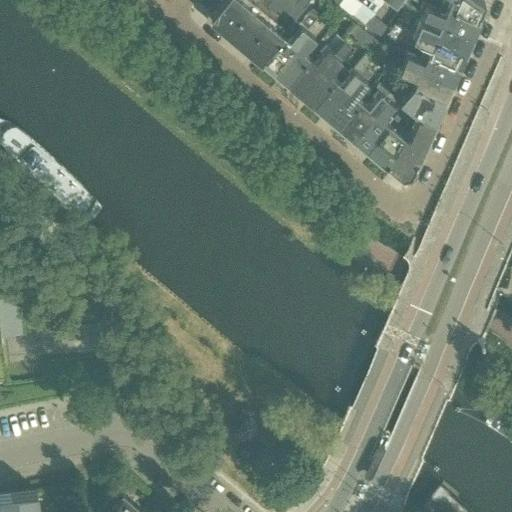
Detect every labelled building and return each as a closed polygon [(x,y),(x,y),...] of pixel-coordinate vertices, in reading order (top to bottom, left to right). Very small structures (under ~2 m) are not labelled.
[(220,0),(209,14),(260,57),(281,31),(243,0),(220,0)] [(307,0),(252,0),(285,27),(307,0)] [(449,0),(447,4),(477,17),(479,12),(483,0),(482,0),(449,0)] [(423,13),(440,20),(470,33),(477,17),(447,4),(444,11),(426,4),(423,12),(423,13)] [(357,6),(352,13),(366,24),(371,17),(357,6)] [(260,57),(274,68),(316,17),(317,16),(311,10),(288,37),(281,31),(260,57)] [(402,12),(396,19),(404,22),(406,23),(410,15),(402,12)] [(373,14),(371,17),(366,24),(379,34),(386,25),(373,14)] [(274,68),(287,79),(308,54),(302,49),(324,23),(316,17),(274,68)] [(404,22),(396,19),(386,33),(394,37),(404,22)] [(420,19),(416,28),(463,49),(470,33),(440,20),(437,27),(420,19)] [(348,31),(362,42),(369,34),(355,23),(348,31)] [(429,44),(426,52),(456,65),(463,49),(416,28),(412,37),(429,44)] [(287,79),(300,90),(342,39),(335,33),(314,59),(308,54),(287,79)] [(369,34),(362,42),(373,51),(379,43),(369,34)] [(300,90),(313,101),(334,76),(328,70),(349,45),(342,39),(300,90)] [(384,41),(385,52),(449,80),(456,65),(426,52),(423,58),(384,41)] [(313,101),(326,112),(365,66),(363,64),(370,56),(365,52),(340,81),(334,76),(313,101)] [(416,76),(412,83),(442,96),(449,80),(385,52),(389,68),(398,69),(416,76)] [(418,243),(412,252),(412,254),(414,254),(414,253),(420,244),(438,203),(460,151),(487,92),(502,57),(499,56),(444,182),(418,243)] [(326,112),(340,123),(361,98),(354,93),(372,72),(365,66),(326,112)] [(340,123),(353,134),(386,94),(389,90),(379,81),(375,86),(379,88),(367,103),(361,98),(340,123)] [(394,153),(386,162),(399,173),(409,172),(413,162),(414,162),(431,123),(442,96),(412,83),(412,84),(398,98),(414,112),(417,113),(415,117),(412,125),(408,135),(402,132),(394,153)] [(353,134),(365,145),(386,119),(381,115),(393,100),(386,94),(353,134)] [(404,120),(406,121),(409,112),(399,104),(393,111),(404,120)] [(386,161),(386,162),(394,153),(402,132),(386,119),(365,145),(385,162),(386,161)] [(478,324),(479,324),(480,323),(511,247),(511,241),(511,243),(477,322),(477,323),(478,324)] [(0,298),(0,326),(1,336),(22,334),(18,297),(0,298)] [(338,425),(330,444),(328,449),(330,450),(342,455),(349,459),(360,463),(349,489),(353,490),(362,495),(368,483),(369,480),(370,480),(383,486),(392,490),(404,496),(406,497),(407,493),(409,488),(423,456),(421,455),(350,404),(348,403),(339,424),(338,425)] [(0,492),(0,511),(38,511),(36,488),(0,492)] [(139,511),(140,510),(121,494),(118,497),(112,492),(96,511),(139,511)] [(433,505),(441,511),(463,511),(442,494),(437,495),(433,499),(433,505)]
